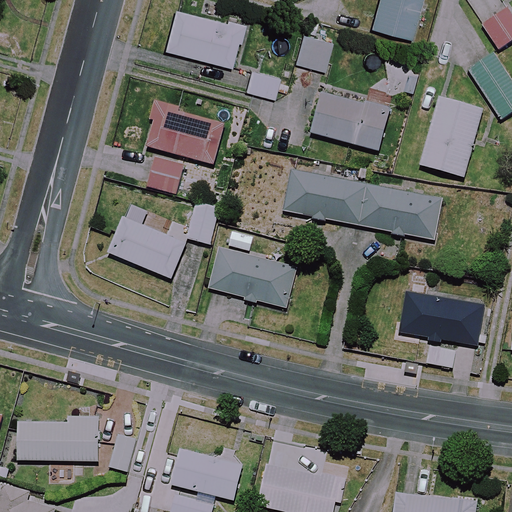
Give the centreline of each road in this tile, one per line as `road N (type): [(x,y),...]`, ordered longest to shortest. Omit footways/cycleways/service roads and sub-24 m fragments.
road 1 (tertiary): [(511,428),(304,393),(17,315)]
road 2 (residential): [(17,315),(102,0)]
